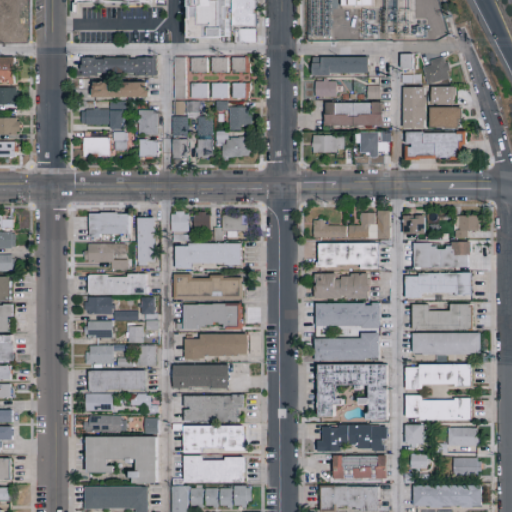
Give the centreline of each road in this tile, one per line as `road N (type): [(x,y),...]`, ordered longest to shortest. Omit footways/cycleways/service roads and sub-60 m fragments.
road 1 (residential): [(0,193),(511,191)]
road 2 (residential): [(286,511),(285,0)]
road 3 (residential): [(54,0),(54,511)]
road 4 (residential): [(470,48),(511,187)]
